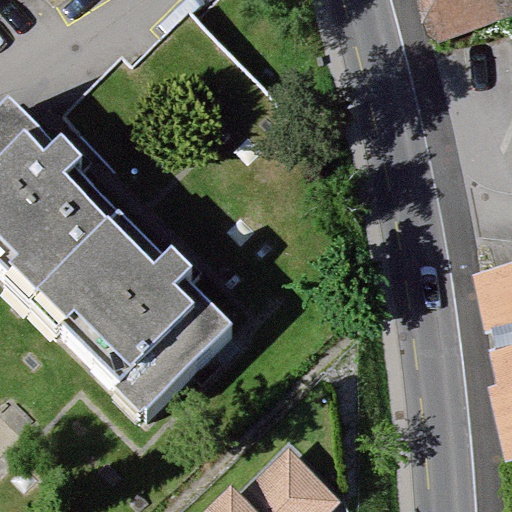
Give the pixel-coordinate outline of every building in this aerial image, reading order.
[(511,0),(426,0),(434,53),(511,23),(511,0)] [(0,109),(0,295),(133,434),(231,340),(188,296),(279,208),(287,151),(260,124),(274,111),(189,23),(132,78),(122,67),(37,148),(0,109)] [(511,277),(493,282),(511,363),(511,391),(503,393),(511,429),(511,277)] [(336,511),(341,507),(289,457),(236,511),(336,511)] [(236,511),(227,503),(218,511),(236,511)]
